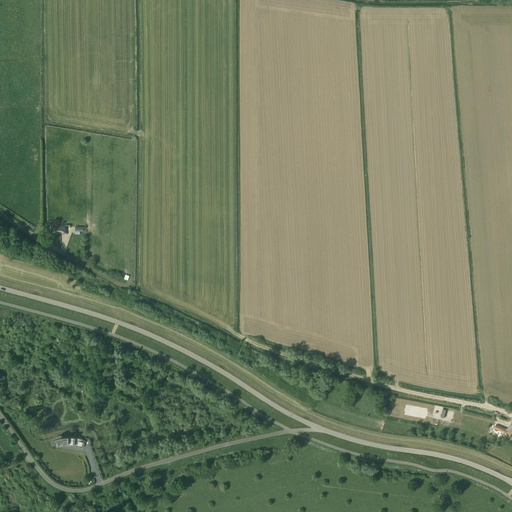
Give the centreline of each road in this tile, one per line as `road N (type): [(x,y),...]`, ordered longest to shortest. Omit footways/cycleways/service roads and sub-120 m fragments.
road 1 (unclassified): [(322,429),(146,333),(0,287)]
road 2 (unclassified): [(291,431),(72,491),(48,479),(0,416)]
road 3 (unclassified): [(511,482),(458,459),(322,429)]
road 4 (unclassified): [(134,294),(0,213)]
road 5 (track): [(389,386),(244,339)]
road 6 (unclassified): [(511,414),(389,386)]
